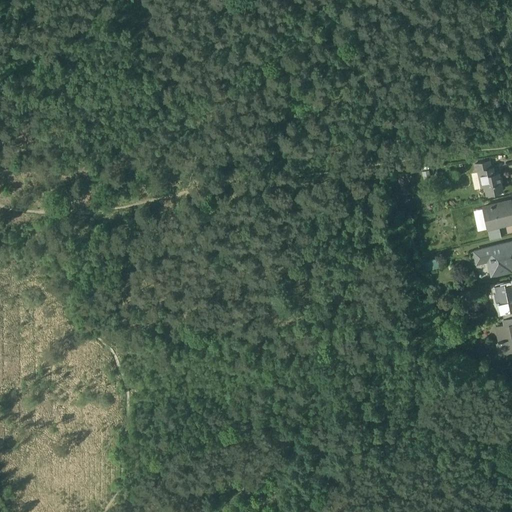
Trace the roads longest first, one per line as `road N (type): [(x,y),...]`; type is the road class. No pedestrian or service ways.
road 1 (track): [(511,150),(94,209)]
road 2 (track): [(94,209),(288,24)]
road 3 (track): [(383,166),(288,24)]
